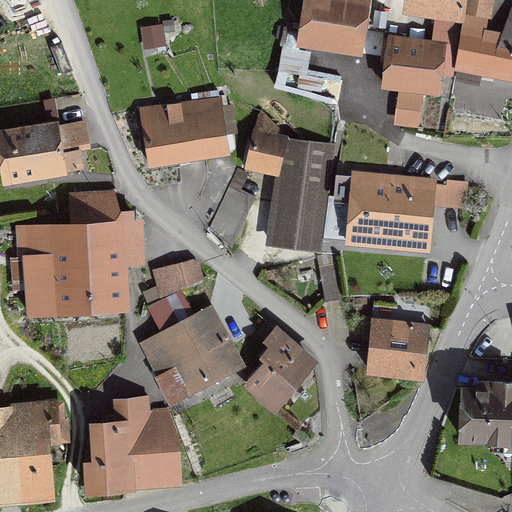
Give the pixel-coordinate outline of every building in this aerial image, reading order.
[(367,13),(369,0),(366,0),(304,0),(298,43),(361,53),(363,40),(374,41),(377,15),(367,13)] [(407,0),(408,0),(465,8),(466,0),(407,0)] [(488,0),(468,0),(463,27),(483,31),(488,0)] [(511,6),(511,7),(500,35),(483,31),(463,27),(456,67),(511,78),(511,6)] [(383,83),(439,91),(442,71),(451,72),(455,42),(448,41),(449,35),(409,28),(407,41),(389,38),(383,83)] [(150,165),(228,152),(219,97),(141,108),(150,165)] [(256,130),(250,129),(248,137),(254,139),(248,166),(279,172),(275,206),(324,213),(333,147),(283,140),(284,137),(278,129),(262,114),(256,130)] [(0,132),(0,157),(3,180),(81,167),(78,150),(62,153),(57,124),(0,132)] [(332,213),(328,246),(346,247),(347,238),(426,245),(431,201),(462,204),(465,185),(448,181),(447,184),(353,176),(350,215),(332,213)] [(210,227),(231,246),(255,195),(230,184),(210,227)] [(134,220),(131,210),(119,212),(113,191),(71,193),(72,215),(35,216),(36,225),(19,225),(20,257),(25,257),(28,314),(127,307),(123,244),(135,245),(134,220)] [(324,213),(275,206),(270,241),(320,248),(324,213)] [(193,261),(169,267),(175,289),(203,277),(199,266),(193,261)] [(326,299),(341,295),(338,272),(323,275),(326,299)] [(162,331),(193,315),(180,291),(148,307),(162,331)] [(11,313),(17,313),(23,310),(25,304),(25,298),(21,294),(15,292),(9,293),(5,298),(4,304),(6,309),(11,313)] [(369,369),(422,375),(429,308),(376,302),(369,369)] [(193,315),(162,331),(143,342),(172,402),(257,359),(242,334),(229,341),(210,306),(193,315)] [(246,382),(274,407),(312,361),(278,330),(267,343),(269,345),(260,356),(264,360),(246,382)] [(461,438),(511,439),(511,381),(479,380),(479,388),(463,387),(461,438)] [(177,439),(166,408),(148,410),(148,396),(119,398),(119,415),(102,416),(103,424),(93,425),(95,453),(90,453),(87,456),(86,460),(87,488),(180,480),(177,439)] [(10,408),(0,408),(0,498),(52,494),(48,442),(59,441),(55,400),(10,408)] [(293,436),(301,441),(305,434),(297,428),(293,436)]
